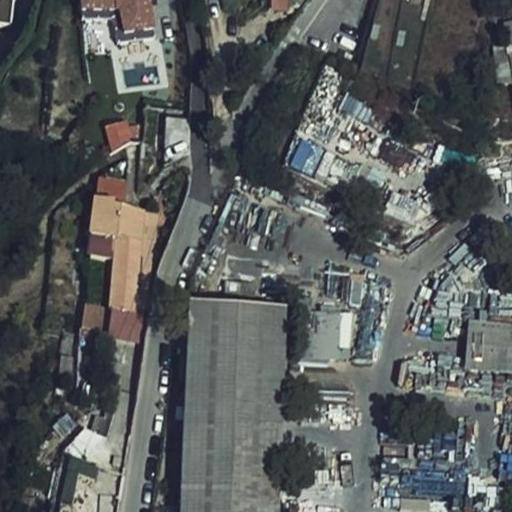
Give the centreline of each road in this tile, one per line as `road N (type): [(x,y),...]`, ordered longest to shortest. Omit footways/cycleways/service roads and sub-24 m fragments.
road 1 (residential): [(182,0),(201,172),(168,271),(128,511)]
road 2 (unknown): [(399,300),(489,207),(511,171)]
